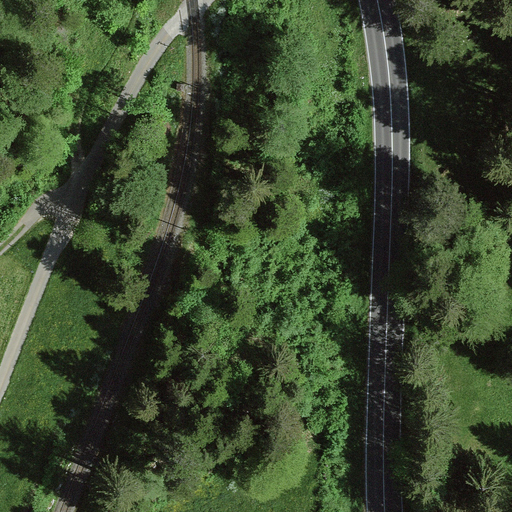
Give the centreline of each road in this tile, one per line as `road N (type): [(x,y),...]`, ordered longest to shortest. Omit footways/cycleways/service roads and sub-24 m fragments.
road 1 (primary): [(377,0),(391,132),(384,511)]
road 2 (unclassified): [(0,389),(135,81),(201,0)]
